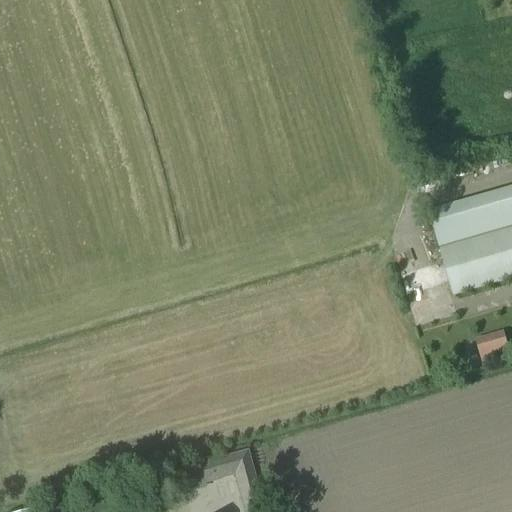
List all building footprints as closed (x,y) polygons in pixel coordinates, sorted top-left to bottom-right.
[(511,190),(428,214),(439,251),(511,229),(511,190)] [(511,229),(439,251),(452,297),(511,279),(511,229)] [(503,334),(473,342),(480,363),(509,354),(503,334)] [(244,447),(198,464),(203,486),(233,477),(242,511),(255,511),(262,510),(244,447)] [(179,496),(177,491),(173,488),(167,490),(166,495),(167,500),(171,503),(177,501),(179,496)]
